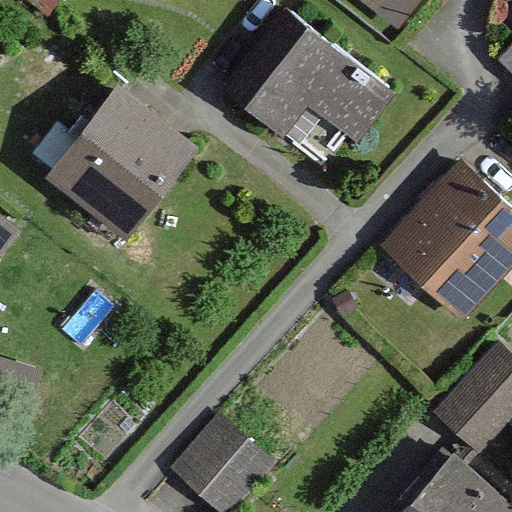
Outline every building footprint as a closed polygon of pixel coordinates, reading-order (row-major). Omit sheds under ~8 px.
[(36,0),(56,15),(67,0),(36,0)] [(387,79),(283,0),(279,0),(216,82),(289,138),(314,105),(347,130),(387,79)] [(421,0),(352,0),(395,33),(421,0)] [(511,4),(501,18),(511,26),(511,4)] [(43,166),(123,229),(193,141),(113,78),(43,166)] [(511,202),(465,159),(390,242),(481,325),(511,291),(511,202)] [(0,247),(18,224),(0,210),(0,247)] [(511,414),(511,349),(498,337),(434,408),(467,437),(480,449),(511,414)] [(217,511),(231,511),(278,466),(229,416),(175,469),(217,511)] [(511,511),(511,499),(446,446),(414,485),(391,511),(511,511)]
